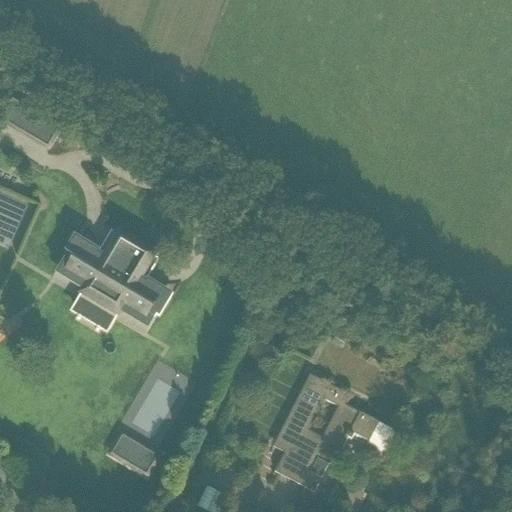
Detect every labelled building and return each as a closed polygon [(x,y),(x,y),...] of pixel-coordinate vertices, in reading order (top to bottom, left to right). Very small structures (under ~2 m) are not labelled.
[(37,115),(25,134),(47,147),(58,128),(37,115)] [(144,282),(140,280),(154,256),(117,233),(103,257),(98,255),(100,252),(73,236),(64,252),(73,257),(70,263),(63,260),(54,275),(70,284),(74,277),(82,282),(82,283),(86,286),(83,292),(119,313),(122,308),(127,310),(127,309),(136,314),(135,315),(137,316),(137,315),(143,319),(142,320),(145,321),(146,319),(145,319),(147,314),(148,315),(149,313),(159,319),(172,295),(146,279),(144,282)] [(121,311),(116,319),(145,336),(149,328),(121,311)] [(316,312),(308,328),(319,333),(327,318),(316,312)] [(274,473),(313,494),(329,465),(333,467),(347,439),(350,441),(353,436),(368,443),(367,445),(380,452),(384,451),(388,449),(394,437),(394,433),(392,430),(345,406),(350,397),(309,376),(275,442),(287,448),(274,473)] [(148,471),(156,457),(122,437),(111,455),(139,471),(142,467),(148,471)] [(198,507),(210,511),(219,511),(227,495),(206,487),(198,507)]
